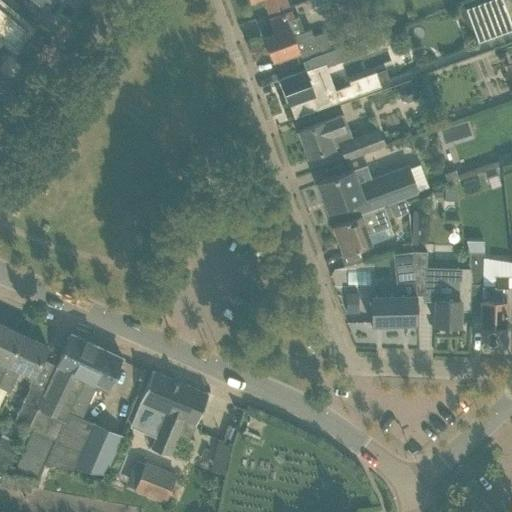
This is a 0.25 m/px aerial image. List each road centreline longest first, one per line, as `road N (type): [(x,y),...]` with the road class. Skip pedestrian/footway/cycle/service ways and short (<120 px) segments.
road 1 (residential): [(511,384),(494,373),(358,367),(342,356),(208,0)]
road 2 (tertiary): [(405,487),(366,445),(313,413),(0,271)]
road 3 (tertiary): [(0,146),(116,0)]
road 4 (tertiary): [(511,397),(405,487)]
